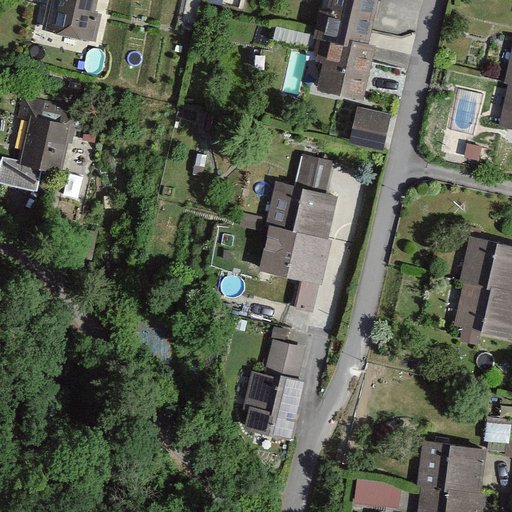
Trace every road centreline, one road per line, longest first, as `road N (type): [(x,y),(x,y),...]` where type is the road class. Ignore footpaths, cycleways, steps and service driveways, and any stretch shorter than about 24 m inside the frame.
road 1 (residential): [(429,0),(354,338),(321,413),(293,511)]
road 2 (residential): [(0,240),(21,248),(76,305),(237,511)]
